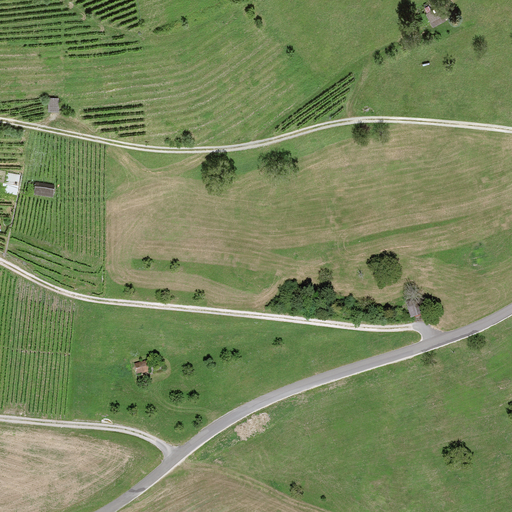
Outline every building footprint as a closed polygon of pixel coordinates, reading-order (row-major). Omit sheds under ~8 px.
[(437,8),(426,14),(431,24),(442,19),(437,8)] [(48,100),(47,110),(56,110),(56,100),(48,100)] [(18,177),(6,175),(3,191),(15,194),(18,177)] [(34,186),(33,192),(50,195),(51,189),(34,186)] [(420,301),(405,304),(408,317),(422,314),(420,301)] [(144,363),(133,366),(136,375),(146,372),(144,363)]
